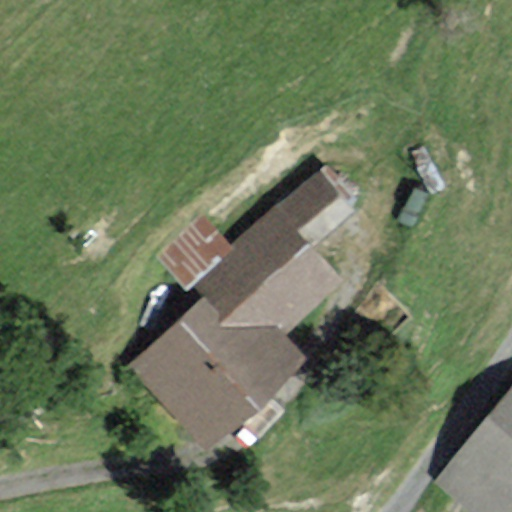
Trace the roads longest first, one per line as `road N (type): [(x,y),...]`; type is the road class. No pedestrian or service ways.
road 1 (residential): [(311,364),(256,427),(205,456),(0,492)]
road 2 (residential): [(511,350),(394,511)]
